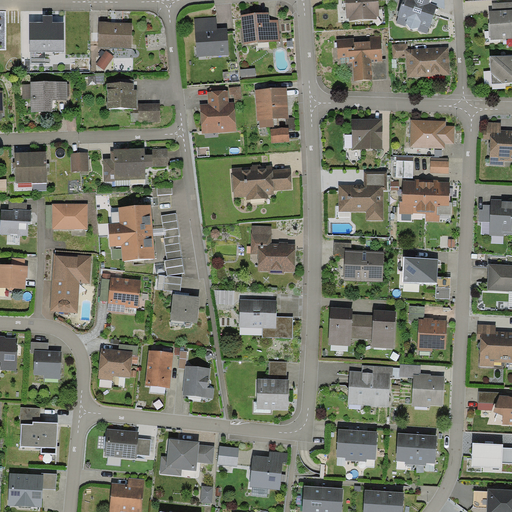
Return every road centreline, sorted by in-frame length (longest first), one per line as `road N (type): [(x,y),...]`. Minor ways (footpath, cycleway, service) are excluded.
road 1 (residential): [(81,411),(284,432),(308,423),(312,102)]
road 2 (residential): [(466,105),(456,432),(432,511)]
road 3 (residential): [(0,139),(181,133)]
road 4 (residential): [(0,1),(167,0)]
road 5 (residential): [(466,105),(312,102)]
road 6 (residential): [(81,411),(83,366),(74,343),(60,331),(0,324)]
road 7 (residential): [(204,278),(181,133)]
road 8 (residential): [(181,133),(167,0)]
